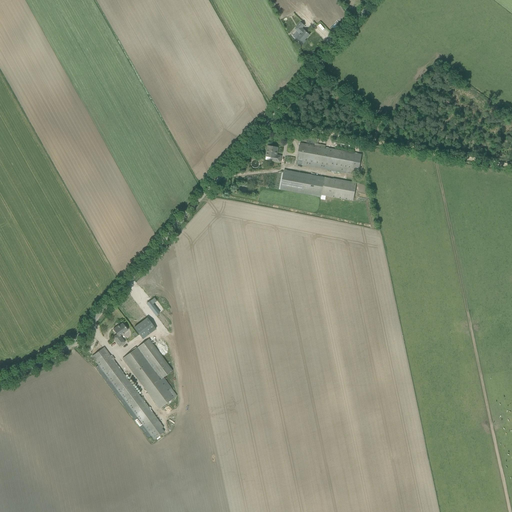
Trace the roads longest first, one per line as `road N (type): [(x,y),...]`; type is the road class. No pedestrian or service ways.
road 1 (unclassified): [(0,382),(71,343),(275,112)]
road 2 (track): [(365,138),(511,167)]
road 3 (unclassified): [(275,112),(367,0)]
